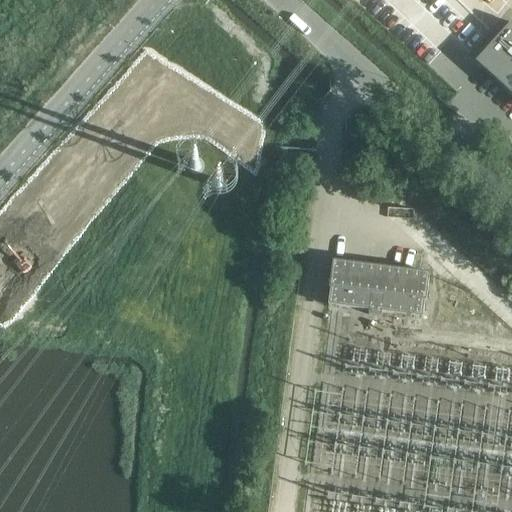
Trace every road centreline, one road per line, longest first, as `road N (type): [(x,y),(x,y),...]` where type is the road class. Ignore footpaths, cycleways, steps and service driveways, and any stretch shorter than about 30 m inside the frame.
road 1 (unclassified): [(511,210),(280,0)]
road 2 (tertiary): [(155,0),(0,174)]
road 3 (unknown): [(325,174),(511,309)]
road 4 (unknown): [(310,321),(511,335)]
road 5 (unknown): [(309,320),(284,511)]
